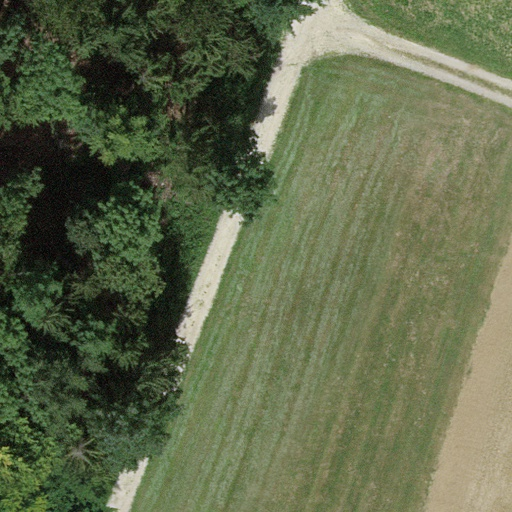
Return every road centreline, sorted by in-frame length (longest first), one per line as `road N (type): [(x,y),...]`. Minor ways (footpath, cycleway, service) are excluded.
road 1 (track): [(297,0),(112,511)]
road 2 (track): [(291,23),(511,100)]
